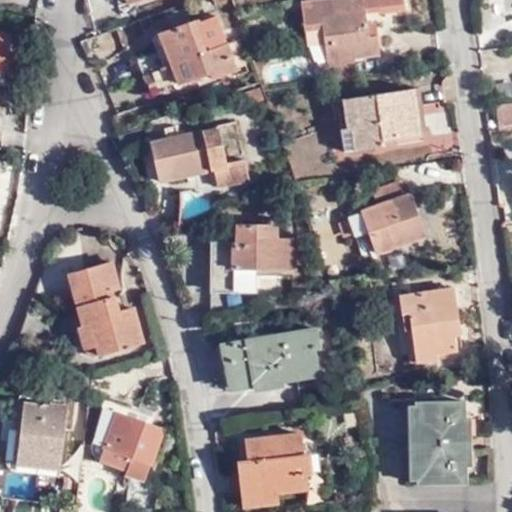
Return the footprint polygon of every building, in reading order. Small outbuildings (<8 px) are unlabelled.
[(368,38),(366,25),(365,14),(379,13),(383,15),(406,12),(404,0),(322,0),(300,3),(307,48),(326,45),(329,64),(319,64),(321,80),(356,75),(354,60),(379,56),(377,36),(376,36),(368,38)] [(150,91),(177,81),(179,86),(211,74),(214,80),(236,71),(217,14),(158,35),(165,52),(139,61),(150,91)] [(375,25),(366,25),(368,38),(376,36),(375,25)] [(0,72),(7,73),(10,35),(0,34),(0,72)] [(354,60),(356,75),(382,72),(379,56),(354,60)] [(352,128),(355,152),(383,148),(382,141),(421,135),(414,90),(343,100),(347,128),(352,128)] [(511,104),(496,106),(498,127),(511,125),(511,104)] [(153,142),(147,127),(119,137),(125,152),(153,142)] [(227,163),(218,127),(179,138),(177,127),(164,129),(167,141),(151,145),(160,182),(214,171),(218,189),(250,182),(245,160),(227,163)] [(332,154),(355,152),(352,128),(347,128),(329,131),(332,154)] [(425,239),(415,212),(407,214),(401,198),(409,195),(403,180),(371,192),(377,206),(349,216),(350,220),(339,224),(344,239),(356,234),(365,258),(425,239)] [(407,214),(415,212),(409,195),(401,198),(407,214)] [(256,293),(256,271),(295,271),(296,239),(277,239),(276,224),(236,224),(236,244),(213,244),(211,292),(256,293)] [(190,228),(162,239),(168,253),(195,242),(190,228)] [(68,275),(77,308),(115,297),(114,290),(119,288),(112,263),(68,275)] [(452,323),(459,323),(454,289),(399,296),(401,313),(409,312),(416,364),(437,361),(437,356),(456,352),(454,337),(452,323)] [(115,297),(77,308),(82,326),(78,327),(88,359),(144,343),(133,308),(119,312),(115,297)] [(460,336),(459,323),(452,323),(454,337),(460,336)] [(299,373),(318,369),(314,351),(319,349),(316,330),(218,346),(227,391),(301,379),(299,373)] [(319,376),(318,369),(299,373),(301,379),(319,376)] [(465,402),(415,403),(417,485),(466,485),(465,402)] [(22,404),(15,464),(0,462),(0,496),(2,498),(36,502),(40,467),(62,470),(69,407),(47,405),(47,407),(22,404)] [(164,430),(103,406),(93,441),(92,446),(92,454),(94,457),(98,461),(96,465),(146,483),(164,430)] [(253,497),(278,494),(307,490),(305,472),(310,472),(307,454),(303,454),(301,434),(245,440),(248,460),(253,497)] [(279,504),(278,494),(253,497),(248,460),(237,462),(243,508),(279,504)]
